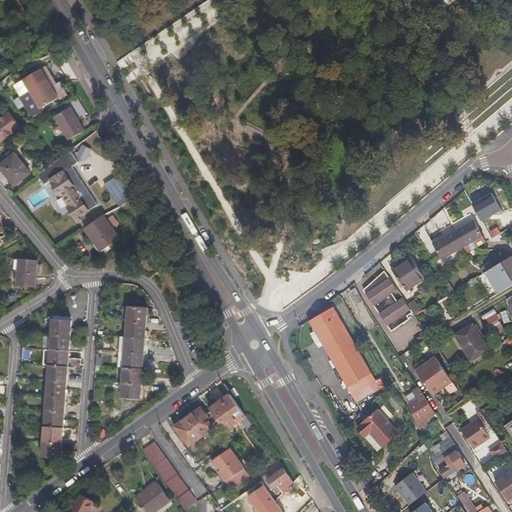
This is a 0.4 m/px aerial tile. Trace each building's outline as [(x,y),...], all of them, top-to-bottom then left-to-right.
[(53,84),(55,83),(51,77),(31,89),(42,107),(60,96),(55,88),(53,84)] [(76,117),(75,118),(68,107),(54,116),(69,140),(84,130),(76,117)] [(0,143),(22,127),(11,113),(0,121),(0,143)] [(88,162),(93,153),(85,148),(80,157),(88,162)] [(31,173),(15,154),(0,166),(16,187),(17,186),(17,185),(31,173)] [(73,169),(79,165),(72,154),(40,177),(46,186),(53,182),(80,222),(86,218),(84,216),(98,207),(73,169)] [(104,184),(121,208),(136,197),(120,173),(104,184)] [(491,194),(472,205),(482,222),(501,210),(491,194)] [(103,252),(121,240),(105,218),(87,230),(103,252)] [(474,220),(433,243),(442,258),(464,246),(473,241),(483,235),(474,220)] [(483,235),(473,241),(477,247),(487,242),(483,235)] [(473,241),(464,246),(467,253),(477,247),(473,241)] [(152,269),(163,263),(156,251),(145,258),(152,269)] [(404,261),(393,269),(405,287),(416,280),(418,282),(425,277),(410,255),(403,260),(404,261)] [(511,262),(508,257),(492,267),(482,273),(481,274),(489,286),(492,285),(497,293),(511,284),(511,262)] [(33,260),(18,259),(17,267),(16,286),(34,288),(37,261),(33,260)] [(403,260),(391,267),(393,269),(404,261),(403,260)] [(479,269),(482,273),(492,267),(490,262),(479,269)] [(409,314),(412,311),(407,304),(399,292),(399,290),(385,271),(363,287),(392,330),(410,317),(409,314)] [(437,280),(442,288),(449,283),(444,276),(437,280)] [(405,287),(406,289),(418,282),(416,280),(405,287)] [(442,288),(447,295),(454,291),(449,283),(442,288)] [(357,299),(362,297),(356,287),(351,290),(357,299)] [(412,311),(415,315),(421,311),(414,300),(407,304),(412,311)] [(146,306),(128,305),(127,321),(145,322),(146,306)] [(357,401),(381,387),(333,307),(310,320),(315,329),(310,332),(317,344),(322,341),(349,388),(348,389),(352,395),(353,394),(357,401)] [(484,313),(490,336),(503,333),(498,310),(484,313)] [(52,318),(51,333),(69,334),(69,330),(70,319),(52,318)] [(126,336),(144,337),(145,322),(127,321),(126,336)] [(471,361),(489,350),(473,323),(454,334),(471,361)] [(50,349),(68,349),(69,334),(51,333),(50,349)] [(125,351),(143,352),(144,337),(126,336),(125,351)] [(49,363),(67,364),(68,349),(50,349),(49,363)] [(124,366),(142,367),(143,352),(125,351),(124,366)] [(416,368),(432,391),(445,383),(446,385),(453,380),(436,355),(416,368)] [(48,378),(66,379),(67,364),(49,363),(48,378)] [(123,381),(141,382),(142,367),(124,366),(123,381)] [(46,394),(65,395),(66,379),(48,378),(46,394)] [(122,397),(140,398),(141,382),(123,381),(122,397)] [(434,393),(446,385),(445,383),(432,391),(434,393)] [(418,421),(436,411),(419,385),(414,388),(420,397),(410,403),(414,412),(418,421)] [(230,392),(209,407),(225,429),(246,415),(230,392)] [(45,409),(64,410),(65,395),(46,394),(45,409)] [(200,407),(186,417),(199,436),(213,426),(205,414),(200,407)] [(44,425),(63,426),(64,410),(45,409),(44,425)] [(358,426),(366,435),(370,431),(383,445),(398,432),(378,409),(358,426)] [(205,414),(213,426),(218,423),(209,410),(205,414)] [(176,425),(189,443),(193,440),(199,436),(186,417),(176,425)] [(461,428),(473,446),(481,442),(480,440),(490,434),(479,418),(461,428)] [(43,440),(62,441),(63,426),(44,425),(43,440)] [(378,449),(383,445),(370,431),(366,435),(378,449)] [(42,455),(61,456),(62,441),(43,440),(42,455)] [(200,450),(193,440),(189,443),(196,453),(200,450)] [(186,509),(197,501),(154,441),(143,449),(186,509)] [(499,442),(489,452),(496,459),(506,448),(499,442)] [(245,467),(230,447),(215,458),(230,478),(245,467)] [(432,455),(435,462),(444,455),(441,450),(432,455)] [(435,462),(434,462),(439,470),(443,476),(444,476),(447,479),(455,474),(453,470),(460,466),(453,453),(446,457),(444,455),(435,462)] [(442,477),(443,476),(439,470),(434,462),(431,456),(430,456),(427,458),(440,478),(442,477)] [(414,490),(428,478),(415,463),(401,476),(414,490)] [(283,467),(267,479),(277,492),(281,489),(283,492),(294,481),(283,467)] [(509,502),(511,500),(511,470),(495,481),(509,502)] [(474,496),(485,488),(475,471),(463,479),(474,496)] [(451,482),(457,492),(458,494),(464,490),(457,479),(451,482)] [(147,511),(152,511),(170,499),(157,482),(137,497),(147,511)] [(88,511),(87,510),(97,496),(84,488),(66,511),(88,511)] [(221,508),(224,511),(239,511),(232,501),(224,490),(213,497),(221,508)] [(471,511),(477,509),(464,490),(458,494),(470,511),(471,511)] [(436,511),(451,511),(455,510),(447,495),(432,505),(436,511)] [(115,503),(121,508),(125,503),(121,497),(115,503)]
